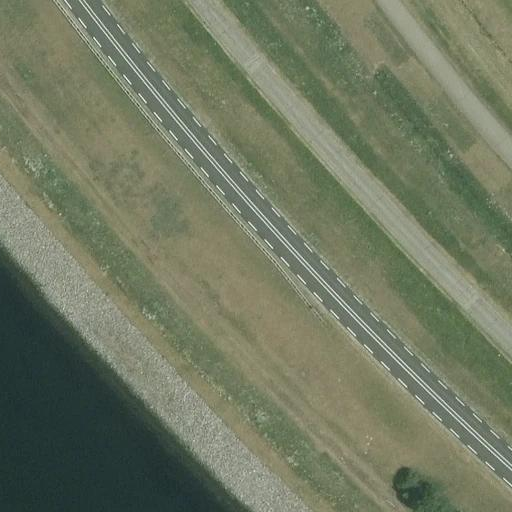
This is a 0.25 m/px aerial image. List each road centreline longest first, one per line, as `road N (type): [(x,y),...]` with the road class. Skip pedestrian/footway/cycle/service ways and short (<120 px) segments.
road 1 (primary): [(511,468),(321,280),(81,0)]
road 2 (unclassified): [(511,342),(325,147),(199,0)]
